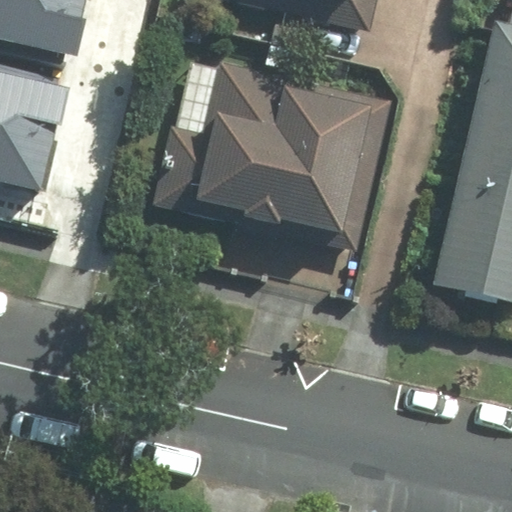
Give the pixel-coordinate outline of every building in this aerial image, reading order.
[(0,0),(0,37),(77,55),(86,19),(79,18),(83,0),(0,0)] [(252,0),(371,28),(377,0),(252,0)] [(511,30),(495,26),(431,281),(511,301),(511,30)] [(191,57),(155,204),(354,253),(390,106),(191,57)] [(0,177),(44,188),(68,88),(0,72),(0,177)]
